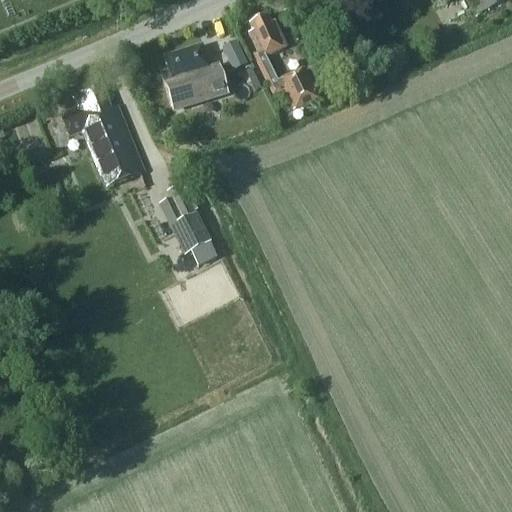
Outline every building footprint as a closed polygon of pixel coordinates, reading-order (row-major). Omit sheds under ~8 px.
[(505,3),(503,0),(480,0),(487,13),(505,3)] [(333,40),(318,10),(306,16),(320,46),(333,40)] [(270,26),(267,18),(250,26),(253,34),(249,36),(258,55),(254,58),(273,98),(285,93),(294,113),(318,101),(313,91),(323,86),(316,70),(306,75),(304,71),(277,84),(266,59),(287,49),(275,23),(270,26)] [(236,44),(222,51),(233,74),(247,67),(236,44)] [(219,68),(209,71),(202,48),(164,60),(168,75),(161,77),(171,110),(226,92),(219,68)] [(109,111),(101,90),(73,101),(79,117),(63,123),(70,139),(82,133),(102,181),(106,191),(143,176),(139,165),(117,109),(109,111)] [(217,260),(209,246),(180,189),(168,195),(171,202),(159,208),(185,258),(192,255),(200,269),(217,260)]
